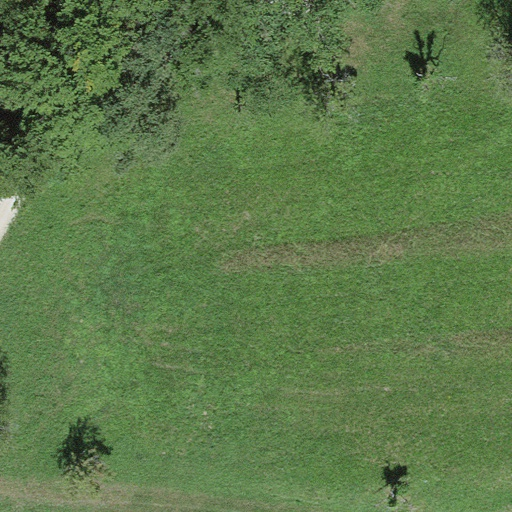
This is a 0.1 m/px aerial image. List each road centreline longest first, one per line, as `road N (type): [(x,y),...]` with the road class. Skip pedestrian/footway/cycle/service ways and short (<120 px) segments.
road 1 (track): [(221,0),(114,56),(35,138),(0,201)]
road 2 (track): [(178,511),(0,495)]
